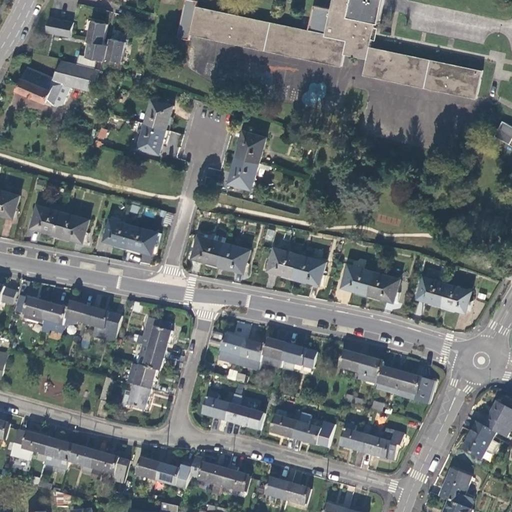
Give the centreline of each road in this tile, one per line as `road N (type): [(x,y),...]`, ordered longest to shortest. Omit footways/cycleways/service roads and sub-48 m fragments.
road 1 (residential): [(411,490),(223,440),(174,437)]
road 2 (tertiary): [(425,341),(211,296)]
road 3 (residential): [(174,437),(142,437),(0,397)]
road 4 (tertiary): [(165,286),(0,253)]
road 5 (residential): [(165,286),(208,134)]
road 6 (residential): [(174,437),(211,296)]
